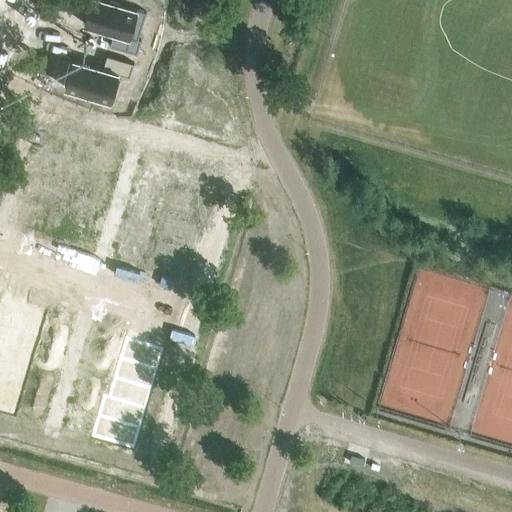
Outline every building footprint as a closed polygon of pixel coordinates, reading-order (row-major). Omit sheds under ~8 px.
[(109,0),(91,0),(84,23),(114,32),(110,45),(137,53),(141,38),(138,38),(146,11),(109,0)] [(74,59),(65,87),(115,101),(123,75),(130,77),(134,62),(107,54),(103,67),(74,59)] [(93,141),(98,124),(110,127),(113,117),(62,103),(54,130),(93,141)] [(54,130),(47,157),(86,168),(93,141),(54,130)] [(172,134),(169,144),(181,147),(177,165),(215,176),(223,148),(172,134)] [(47,157),(39,183),(78,194),(86,168),(47,157)] [(125,166),(117,164),(114,176),(122,178),(125,166)] [(177,165),(169,191),(208,202),(215,176),(177,165)] [(136,169),(133,181),(141,183),(144,172),(136,169)] [(122,178),(114,176),(111,187),(119,189),(122,178)] [(133,181),(130,192),(137,195),(141,183),(133,181)] [(83,225),(86,215),(73,212),(78,194),(39,183),(32,211),(83,225)] [(169,191),(161,218),(200,229),(208,202),(169,191)] [(144,232),(142,242),(193,256),(200,229),(161,218),(157,235),(144,232)] [(2,302),(0,308),(0,323),(32,333),(33,332),(39,313),(2,302)] [(0,323),(0,344),(31,354),(37,334),(33,332),(32,333),(0,323)] [(66,331),(63,342),(71,344),(74,333),(66,331)] [(85,336),(82,348),(90,350),(93,339),(85,336)] [(126,339),(120,359),(157,370),(163,349),(126,339)] [(63,342),(60,354),(68,356),(71,344),(63,342)] [(0,344),(0,366),(21,372),(21,373),(25,374),(31,354),(0,344)] [(82,348),(79,359),(86,361),(90,350),(82,348)] [(120,359),(115,379),(151,389),(157,370),(120,359)] [(0,366),(0,387),(15,392),(15,391),(21,373),(21,372),(0,366)] [(55,370),(51,381),(59,384),(62,375),(63,372),(55,370)] [(74,375),(71,387),(78,389),(82,378),(74,375)] [(109,397),(109,398),(145,409),(151,389),(115,379),(109,397)] [(51,381),(48,393),(56,395),(59,384),(51,381)] [(0,387),(0,409),(14,413),(20,392),(15,391),(15,392),(0,387)] [(71,387),(67,398),(75,401),(78,389),(71,387)] [(105,396),(99,416),(140,428),(145,409),(109,398),(109,397),(105,396)] [(46,401),(42,412),(50,415),(54,403),(46,401)] [(65,407),(61,418),(69,420),(73,409),(65,407)] [(99,416),(93,437),(133,449),(140,428),(99,416)]
